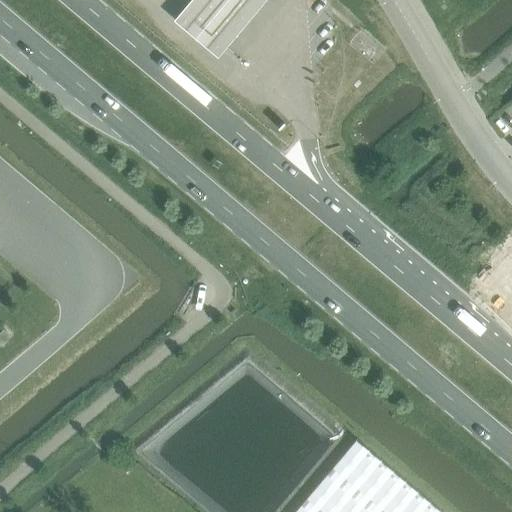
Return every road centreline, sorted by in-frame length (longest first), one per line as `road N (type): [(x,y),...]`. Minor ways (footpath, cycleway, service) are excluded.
road 1 (primary): [(0,20),(511,452)]
road 2 (primary): [(511,368),(76,0)]
road 3 (unclassified): [(0,493),(196,323),(217,281)]
road 4 (unclassified): [(511,182),(392,0)]
